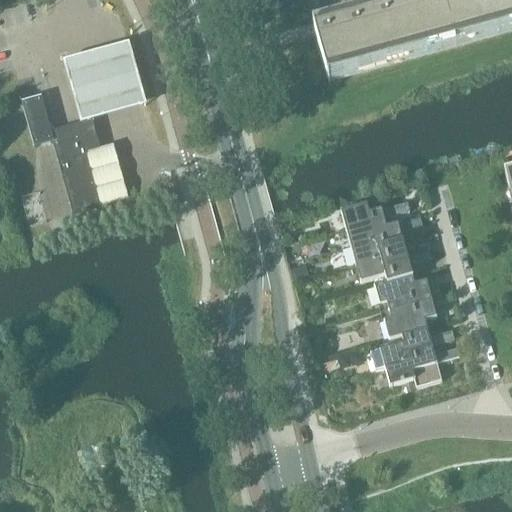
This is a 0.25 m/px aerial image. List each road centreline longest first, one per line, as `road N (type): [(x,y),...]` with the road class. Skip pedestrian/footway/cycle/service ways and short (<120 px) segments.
road 1 (unclassified): [(254,225),(251,370),(272,473)]
road 2 (unclassified): [(308,464),(277,286),(254,225)]
road 3 (residential): [(500,429),(440,197)]
road 4 (unclassified): [(254,225),(190,0)]
road 5 (residential): [(308,464),(427,430),(500,429)]
